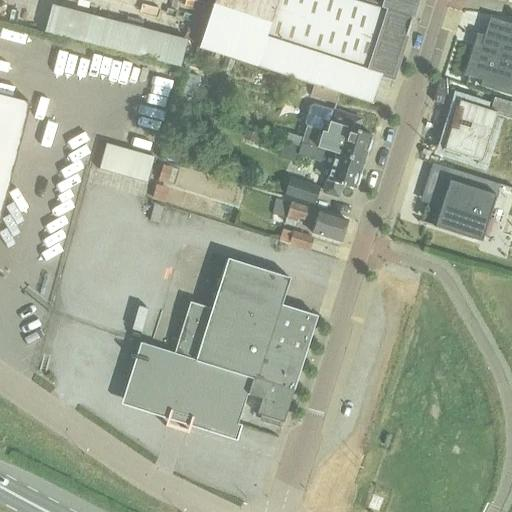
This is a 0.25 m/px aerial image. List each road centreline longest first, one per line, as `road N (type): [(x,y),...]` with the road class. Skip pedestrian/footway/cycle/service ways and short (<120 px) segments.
road 1 (residential): [(282,511),(443,0)]
road 2 (residential): [(212,511),(0,378)]
